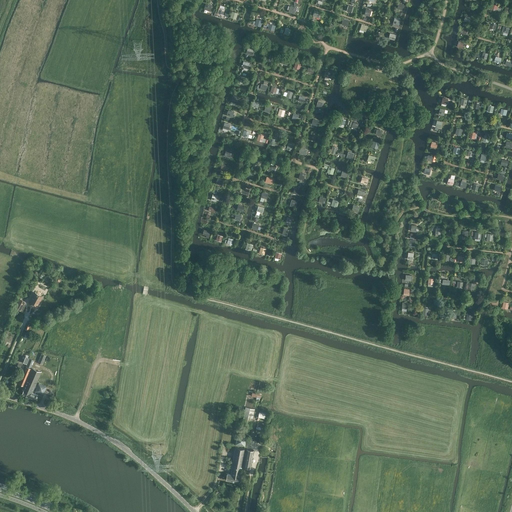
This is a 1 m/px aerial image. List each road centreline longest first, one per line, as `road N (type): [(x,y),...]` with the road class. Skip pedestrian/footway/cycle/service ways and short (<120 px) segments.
road 1 (unclassified): [(193,511),(109,439),(0,394)]
road 2 (track): [(170,282),(0,237)]
